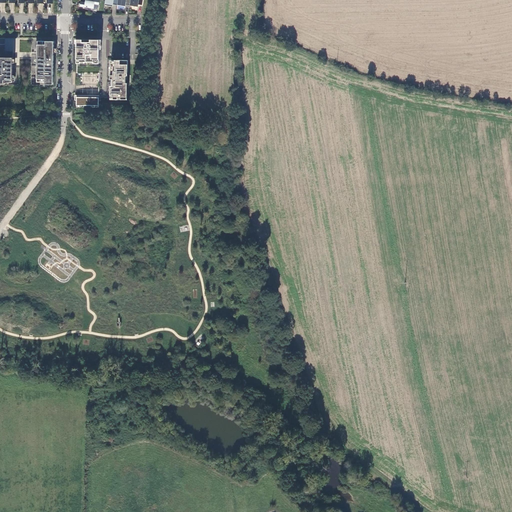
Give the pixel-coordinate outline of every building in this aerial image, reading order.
[(80,4),(80,6),(94,8),(94,4),(99,4),(99,0),(85,0),(85,2),(80,1),(80,4)] [(13,50),(13,37),(5,37),(0,37),(0,43),(5,43),(5,50),(13,50)] [(99,61),(99,42),(91,42),(91,39),(77,39),(77,61),(99,61)] [(45,40),(38,40),(37,80),(53,81),(54,40),(45,40)] [(12,81),(13,56),(0,56),(0,81),(5,82),(12,81)] [(128,59),(111,59),(111,63),(112,63),(112,67),(111,67),(111,72),(111,78),(112,78),(112,84),(111,84),(110,97),(127,97),(128,82),(126,82),(126,75),(128,75),(128,59)] [(89,97),(76,96),(76,105),(99,105),(99,97),(89,97)]
